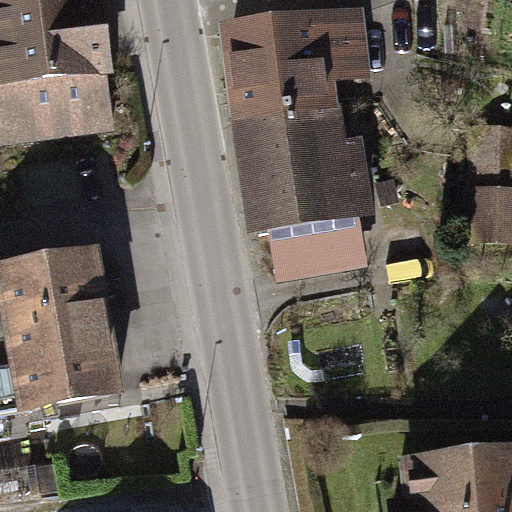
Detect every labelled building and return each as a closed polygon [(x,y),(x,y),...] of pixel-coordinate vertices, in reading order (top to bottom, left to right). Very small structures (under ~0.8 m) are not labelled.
[(0,0),(0,12),(93,0),(0,0)] [(94,0),(0,12),(0,90),(9,89),(17,144),(111,132),(94,0)] [(226,32),(240,126),(333,111),(328,83),(365,77),(361,14),(310,19),(226,32)] [(257,232),(270,230),(279,286),(369,271),(361,218),(372,216),(360,143),(339,147),(333,111),(240,126),(257,232)] [(511,133),(477,133),(474,241),(511,241),(511,133)] [(1,268),(0,260),(0,419),(26,415),(25,410),(117,393),(92,252),(1,268)] [(511,511),(511,454),(411,464),(415,511),(511,511)]
